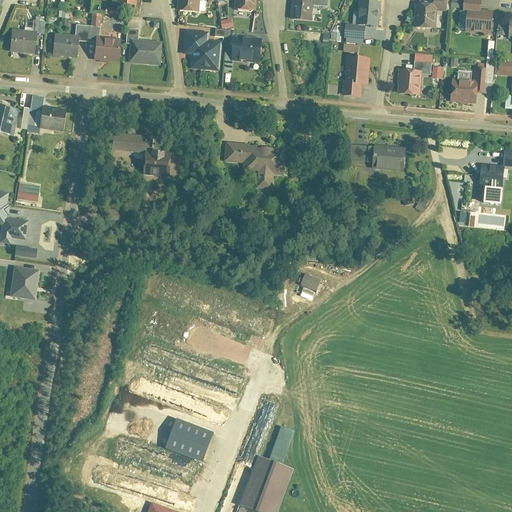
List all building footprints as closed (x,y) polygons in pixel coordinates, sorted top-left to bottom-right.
[(175,0),(175,14),(198,14),(198,0),(175,0)] [(235,0),(235,9),(256,10),(256,0),(235,0)] [(291,0),(292,21),(311,21),(311,8),(310,0),(291,0)] [(357,27),(378,30),(381,3),(360,0),(357,27)] [(479,0),(463,0),(464,11),(465,11),(479,12),(479,0)] [(414,5),(413,30),(435,30),(436,5),(432,5),(414,5)] [(479,12),(465,11),(464,35),(492,36),(493,12),(479,12)] [(10,31),(9,54),(34,56),(35,32),(10,31)] [(208,33),(186,33),(186,54),(193,54),(193,73),(220,73),(219,44),(208,44),(208,33)] [(259,37),(231,35),(230,62),(258,63),(259,37)] [(54,37),(53,59),(78,60),(78,38),(54,37)] [(131,40),(130,66),(159,67),(160,41),(131,40)] [(95,42),(94,62),(120,63),(121,42),(95,42)] [(362,95),(362,83),(369,83),(369,60),(348,60),(348,76),(344,76),(344,95),(362,95)] [(413,61),(413,72),(399,71),(398,95),(420,96),(421,74),(431,74),(431,61),(413,61)] [(511,64),(499,64),(498,79),(502,79),(501,85),(511,85),(511,64)] [(477,93),(489,93),(489,67),(475,67),(475,78),(450,77),(450,103),(477,104),(477,93)] [(0,132),(13,136),(19,109),(0,104),(0,132)] [(38,108),(37,129),(63,131),(65,110),(38,108)] [(37,110),(29,110),(29,126),(37,126),(37,110)] [(151,135),(112,133),(111,150),(144,152),(143,175),(172,177),(174,153),(150,151),(151,135)] [(288,149),(228,144),(227,162),(243,163),(242,173),(256,174),(255,192),(273,193),(274,177),(285,178),(288,149)] [(373,145),(372,169),(406,170),(407,146),(373,145)] [(352,146),(351,158),(370,158),(370,147),(352,146)] [(511,152),(503,152),(503,165),(511,165),(511,152)] [(479,165),(478,189),(503,190),(504,167),(479,165)] [(17,200),(38,202),(40,187),(19,184),(17,200)] [(13,239),(26,241),(29,221),(8,218),(10,206),(7,205),(8,194),(0,192),(0,224),(2,225),(0,239),(0,243),(12,245),(13,239)] [(16,257),(37,260),(38,251),(17,248),(16,257)] [(12,296),(34,299),(38,272),(15,268),(12,296)] [(316,294),(321,280),(305,275),(300,288),(316,294)] [(174,419),(163,450),(201,463),(211,431),(174,419)] [(282,428),(270,458),(284,464),(296,433),(282,428)] [(259,459),(238,511),(279,511),(294,473),(259,459)]
